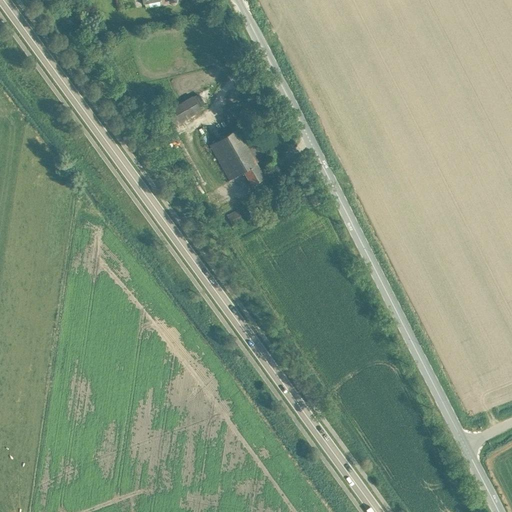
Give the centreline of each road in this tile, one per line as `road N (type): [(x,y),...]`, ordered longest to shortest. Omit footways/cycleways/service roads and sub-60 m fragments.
road 1 (secondary): [(373,511),(0,0)]
road 2 (unclassified): [(464,444),(237,0)]
